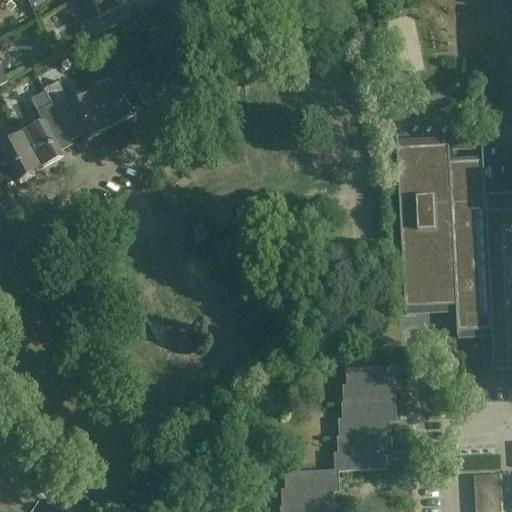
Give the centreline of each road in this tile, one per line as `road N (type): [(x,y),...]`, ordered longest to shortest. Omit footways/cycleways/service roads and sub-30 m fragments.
road 1 (residential): [(0,210),(111,169),(143,144),(174,79),(163,0)]
road 2 (residential): [(457,511),(453,429),(511,426)]
